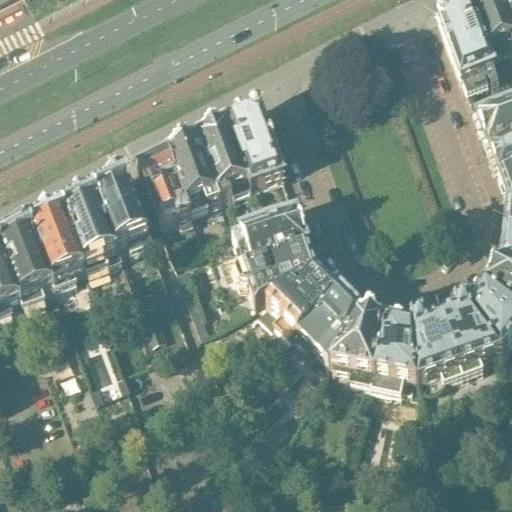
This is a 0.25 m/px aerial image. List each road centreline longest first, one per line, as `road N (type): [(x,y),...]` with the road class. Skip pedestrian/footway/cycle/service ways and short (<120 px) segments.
road 1 (residential): [(276,83),(345,271),(385,298),(430,298),(469,263),(474,216),(403,16)]
road 2 (primary): [(0,152),(308,0)]
road 3 (residential): [(0,223),(276,83)]
road 4 (primary): [(177,0),(0,88)]
road 5 (residential): [(276,83),(403,16)]
